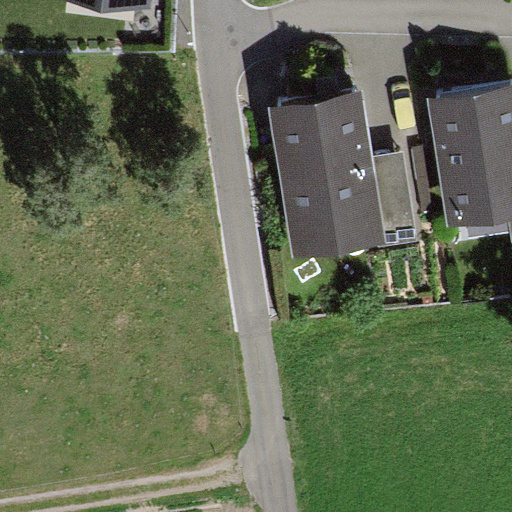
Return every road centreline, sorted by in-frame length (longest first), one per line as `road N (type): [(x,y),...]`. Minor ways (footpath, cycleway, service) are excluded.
road 1 (residential): [(208,0),(275,472)]
road 2 (track): [(0,511),(275,472),(280,511)]
